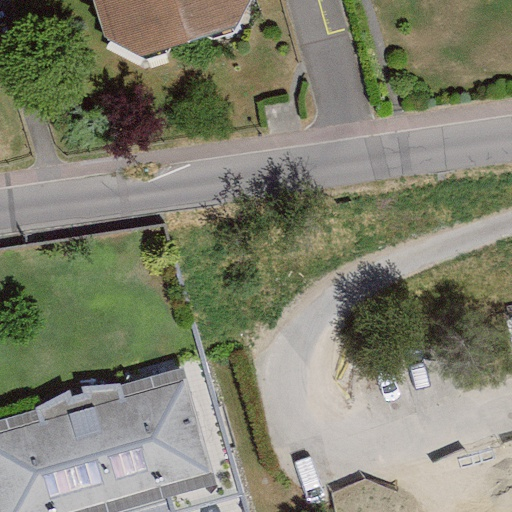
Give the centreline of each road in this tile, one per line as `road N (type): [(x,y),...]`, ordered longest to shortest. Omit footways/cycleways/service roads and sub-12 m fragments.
road 1 (unclassified): [(511,135),(0,221)]
road 2 (unknown): [(511,223),(399,258),(343,286),(300,328),(299,357),(309,385),(333,402),(511,374)]
